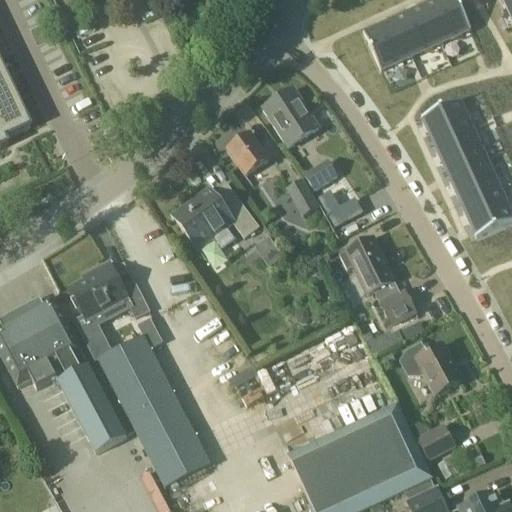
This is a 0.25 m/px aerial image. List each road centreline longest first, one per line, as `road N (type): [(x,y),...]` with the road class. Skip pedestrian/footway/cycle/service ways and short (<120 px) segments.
road 1 (residential): [(511,387),(371,142),(279,36)]
road 2 (tertiary): [(0,260),(66,223),(166,147),(279,36)]
